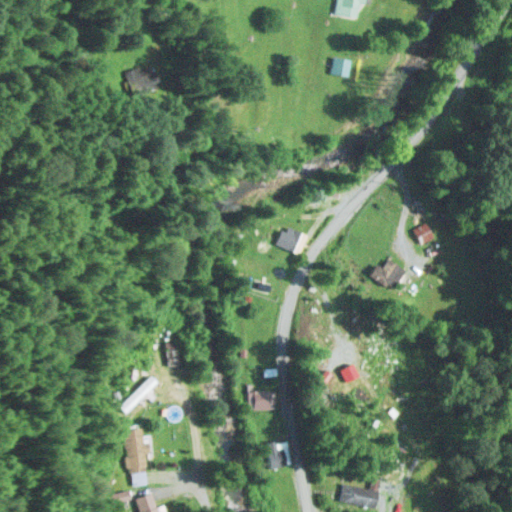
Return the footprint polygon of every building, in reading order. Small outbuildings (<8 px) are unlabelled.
[(362,0),(339,0),(339,14),(356,14),(356,2),(363,2),(362,0)] [(344,74),(347,59),(332,56),(329,70),(344,74)] [(420,242),(433,236),(425,220),(412,227),(420,242)] [(274,241),(297,252),(306,233),(282,222),(274,241)] [(373,272),(393,286),(405,269),(385,255),(373,272)] [(164,346),(164,362),(180,362),(180,346),(164,346)] [(273,388),(244,388),(244,406),(273,406),(273,388)] [(289,463),(284,437),(261,441),(266,467),(289,463)] [(385,497),(376,494),(377,489),(341,480),(336,497),(382,508),(385,497)] [(138,511),(163,511),(163,503),(150,503),(150,492),(138,492),(138,511)]
